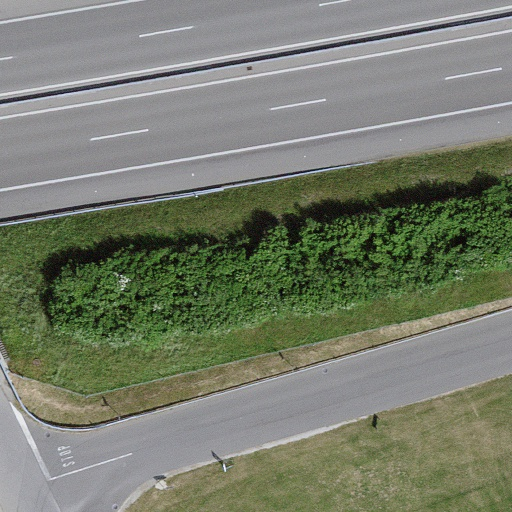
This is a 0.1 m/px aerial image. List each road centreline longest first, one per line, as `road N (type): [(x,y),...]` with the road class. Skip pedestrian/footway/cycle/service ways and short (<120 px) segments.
road 1 (motorway): [(0,153),(511,66)]
road 2 (unclassified): [(21,490),(511,343)]
road 3 (motorway): [(351,0),(0,59)]
